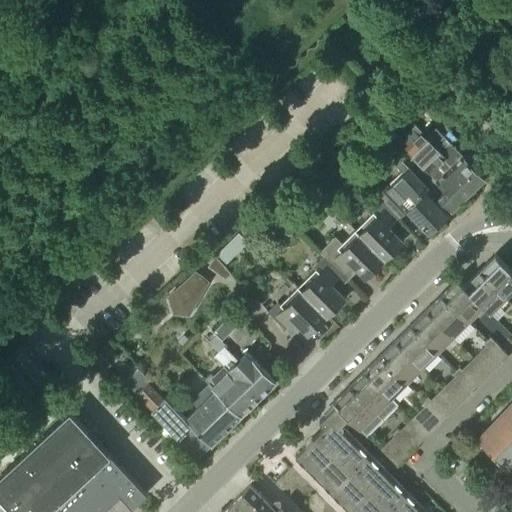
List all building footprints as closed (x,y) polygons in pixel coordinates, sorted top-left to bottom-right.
[(397,106),(405,98),(397,89),(389,96),(397,106)] [(389,144),(398,136),(385,121),(376,129),(389,144)] [(431,175),(443,163),(447,159),(429,139),(416,125),(412,128),(413,129),(403,139),(408,145),(405,148),(431,175)] [(367,136),(365,128),(358,126),(352,132),(354,139),(361,141),(367,136)] [(438,131),(429,139),(447,159),(443,163),(451,172),(452,170),(472,190),(485,178),(473,166),(475,162),(468,156),(464,157),(463,155),(463,156),(452,144),(457,140),(449,132),(444,137),(438,131)] [(429,190),(410,170),(411,169),(400,157),(393,163),(403,173),(388,187),(387,186),(377,195),(399,218),(408,209),(429,231),(447,215),(430,197),(433,194),(429,190)] [(443,163),(431,175),(437,181),(436,181),(445,190),(439,197),(452,210),(472,190),(452,170),(451,172),(443,163)] [(322,182),(321,182),(320,188),(320,189),(320,190),(320,191),(321,191),(321,192),(322,192),(323,192),(323,193),(324,193),(325,193),(326,193),(327,193),(328,192),(329,192),(329,191),(331,185),(331,184),(331,183),(330,183),(330,182),(329,181),(328,181),(328,180),(327,180),(326,180),(325,180),(324,180),(323,180),(323,181),(322,181),(322,182)] [(374,212),(356,230),(384,259),(402,240),(389,227),(398,218),(380,200),(371,209),(374,212)] [(253,232),(262,223),(256,216),(246,224),(253,232)] [(384,259),(356,230),(342,243),(335,236),(320,252),(324,256),(342,274),(352,264),(365,277),(384,259)] [(505,298),(511,291),(511,271),(496,255),(479,272),(505,298)] [(327,316),(345,297),(332,284),(342,274),(324,256),(314,266),(317,269),(299,287),(327,316)] [(198,271),(195,270),(166,296),(171,314),(183,315),(205,276),(203,274),(198,271)] [(491,313),(505,298),(479,272),(464,286),(484,306),(491,313)] [(484,306),(464,286),(458,279),(457,281),(443,296),(442,295),(468,322),(484,306)] [(327,316),(299,287),(281,305),(278,302),(269,311),(286,330),(295,320),(309,334),(327,316)] [(468,322),(442,295),(441,296),(442,297),(428,311),(427,310),(426,311),(452,337),(468,322)] [(452,337),(426,311),(427,312),(412,326),(411,325),(411,326),(437,352),(452,337)] [(234,312),(214,332),(216,334),(222,340),(223,341),(243,321),(234,312)] [(437,352),(411,326),(410,326),(411,327),(397,341),(396,340),(395,341),(422,367),(437,352)] [(223,341),(222,340),(216,334),(208,343),(215,349),(223,341)] [(493,353),(499,347),(491,338),(484,344),(493,353)] [(422,367),(395,341),(396,342),(381,356),(380,356),(406,382),(422,367)] [(224,346),(214,356),(223,365),(229,370),(231,368),(259,398),(276,382),(247,352),(239,360),(224,346)] [(502,362),(508,356),(499,347),(493,353),(502,362)] [(406,382),(380,356),(380,357),(366,372),(365,371),(391,397),(406,382)] [(210,374),(206,378),(242,415),(259,398),(231,368),(229,370),(223,365),(212,376),(210,374)] [(462,383),(469,377),(460,368),(453,374),(462,383)] [(198,458),(212,445),(186,419),(139,370),(126,382),(152,410),(198,458)] [(391,397),(365,371),(364,372),(365,372),(351,387),(350,386),(382,419),(397,404),(391,398),(391,397)] [(471,392),(477,386),(469,377),(462,383),(471,392)] [(198,407),(186,419),(212,444),(242,415),(206,378),(205,379),(208,382),(191,399),(198,407)] [(53,406),(64,395),(55,386),(44,396),(53,406)] [(382,419),(350,386),(349,387),(350,388),(335,402),(334,401),(333,402),(337,405),(354,421),(367,434),(382,419)] [(431,414),(438,407),(429,398),(422,405),(431,414)] [(511,404),(478,440),(511,472),(511,404)] [(326,428),(314,439),(312,438),(306,444),(307,446),(296,457),(311,472),(317,466),(320,470),(351,440),(340,428),(344,424),(348,428),(354,421),(337,405),(320,422),(326,428)] [(440,423),(446,416),(438,407),(431,414),(440,423)] [(70,411),(0,476),(0,496),(4,501),(10,507),(14,511),(101,511),(120,495),(132,508),(147,495),(147,494),(122,467),(107,451),(70,411)] [(400,444),(407,438),(398,429),(392,435),(400,444)] [(409,453),(415,447),(407,438),(400,444),(409,453)] [(332,493),(368,458),(351,440),(320,470),(324,473),(318,479),(332,493)] [(356,505),(386,475),(368,458),(332,493),(346,507),(352,502),(356,505)] [(385,511),(404,494),(386,475),(356,505),(359,509),(356,511),(385,511)] [(273,511),(272,511),(268,507),(271,504),(251,484),(222,511),(285,511),(280,506),(273,511)] [(421,511),(422,511),(404,494),(385,511),(421,511)]
